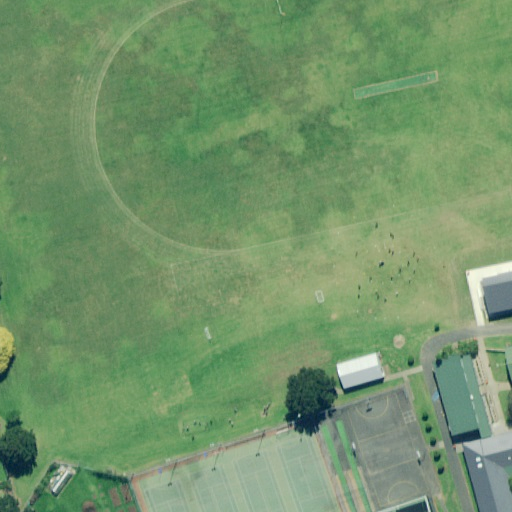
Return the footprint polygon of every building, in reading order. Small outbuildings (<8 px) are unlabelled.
[(354,345),(348,327),(340,330),(345,348),(354,345)] [(319,341),(201,374),(209,406),(328,373),(319,341)] [(371,354),(330,366),(338,394),(379,383),(371,354)] [(461,359),(429,368),(450,442),(482,434),(461,359)] [(180,379),(145,389),(152,415),(188,405),(180,379)] [(511,432),(455,448),(471,511),(511,511),(511,501),(505,475),(511,472),(511,432)] [(425,511),(421,498),(377,511),(425,511)]
